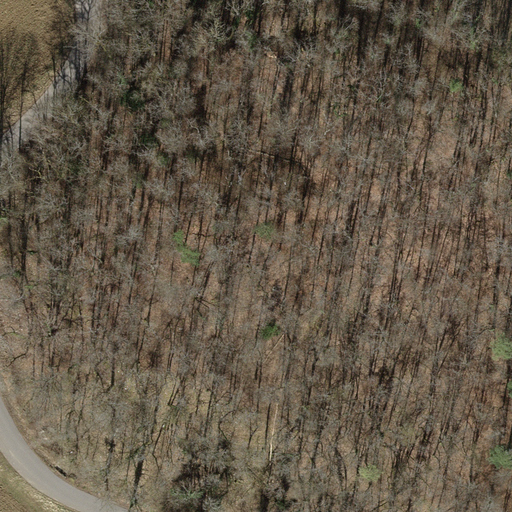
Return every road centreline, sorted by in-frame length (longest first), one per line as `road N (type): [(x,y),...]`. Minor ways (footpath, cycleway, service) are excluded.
road 1 (unclassified): [(0,156),(83,58),(87,0)]
road 2 (unclassified): [(114,511),(65,493),(15,451),(0,422)]
